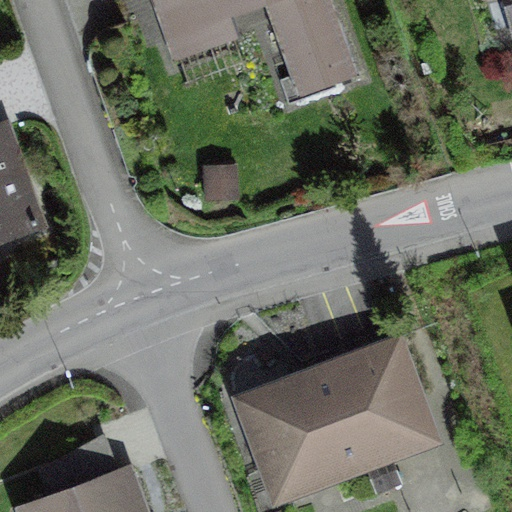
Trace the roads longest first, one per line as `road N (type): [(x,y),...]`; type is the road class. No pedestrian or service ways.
road 1 (residential): [(511,191),(144,294)]
road 2 (residential): [(144,294),(26,0)]
road 3 (residential): [(144,294),(172,406),(211,511)]
road 4 (residential): [(144,294),(0,368)]
